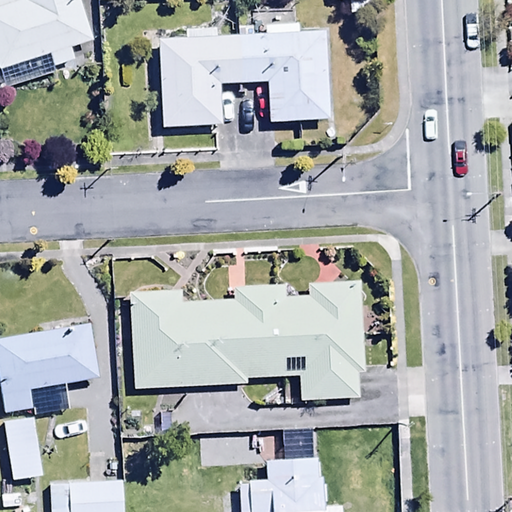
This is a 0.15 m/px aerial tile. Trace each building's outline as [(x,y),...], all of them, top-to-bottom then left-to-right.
[(93,45),(77,0),(0,0),(0,73),(6,90),(77,66),(72,52),(93,45)] [(371,0),(346,0),(347,19),(371,19),(371,0)] [(330,123),(325,37),(299,39),(298,29),(265,31),(266,40),(258,40),(258,29),(236,30),(237,41),(216,42),(216,34),(185,36),(186,43),(158,45),(163,133),(223,129),(221,90),(267,87),(269,126),(330,123)] [(129,297),(132,395),(245,390),(245,383),(297,381),(298,407),(357,405),(356,378),(363,378),(359,287),(306,289),(306,303),(284,303),(284,289),(233,291),(234,304),(182,306),(181,295),(129,297)] [(89,329),(0,343),(0,391),(4,419),(33,414),(30,393),(98,382),(89,329)] [(34,423),(3,427),(12,486),(42,482),(34,423)] [(324,511),(323,482),(317,482),(317,464),(313,464),(312,433),(281,434),(282,465),(266,466),(267,488),(238,489),(239,511),(324,511)] [(122,511),(122,484),(47,485),(47,511),(122,511)]
